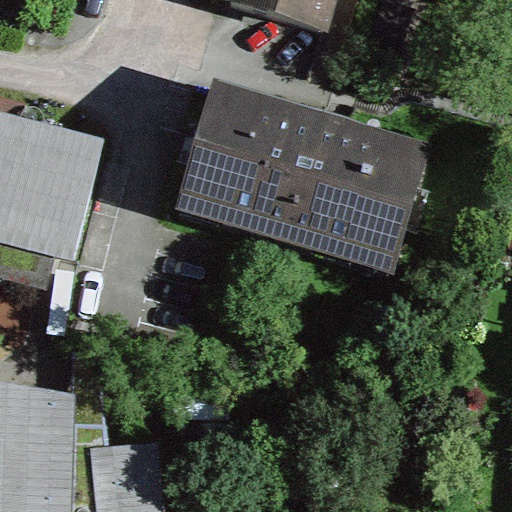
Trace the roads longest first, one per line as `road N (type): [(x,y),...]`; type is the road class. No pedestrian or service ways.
road 1 (unknown): [(65,258),(116,63)]
road 2 (residential): [(0,51),(116,63),(155,18),(159,0)]
